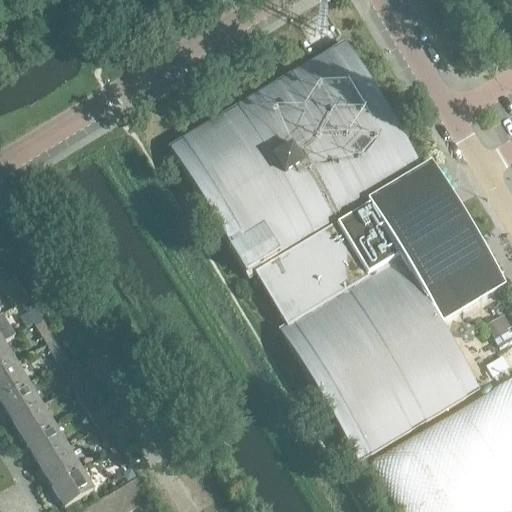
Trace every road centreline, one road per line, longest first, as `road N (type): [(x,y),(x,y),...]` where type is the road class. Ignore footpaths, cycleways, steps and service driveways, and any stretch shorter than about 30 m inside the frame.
road 1 (unclassified): [(278,0),(0,169)]
road 2 (unclassified): [(451,118),(379,0)]
